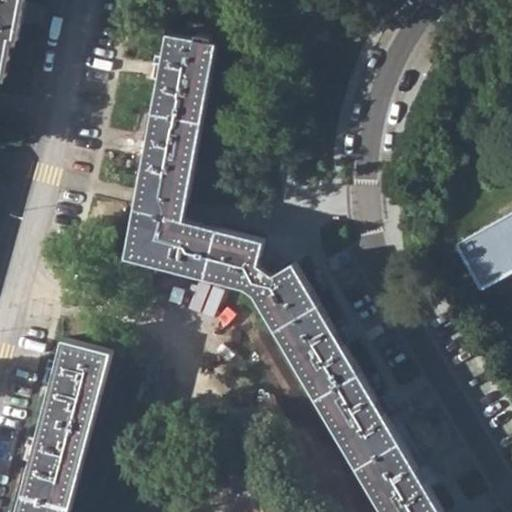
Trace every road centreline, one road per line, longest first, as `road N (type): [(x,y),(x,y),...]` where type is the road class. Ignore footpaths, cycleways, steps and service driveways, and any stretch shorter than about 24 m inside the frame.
road 1 (residential): [(434,0),(387,69),(371,118),(366,207),(396,306),(511,505)]
road 2 (residential): [(80,0),(0,327)]
